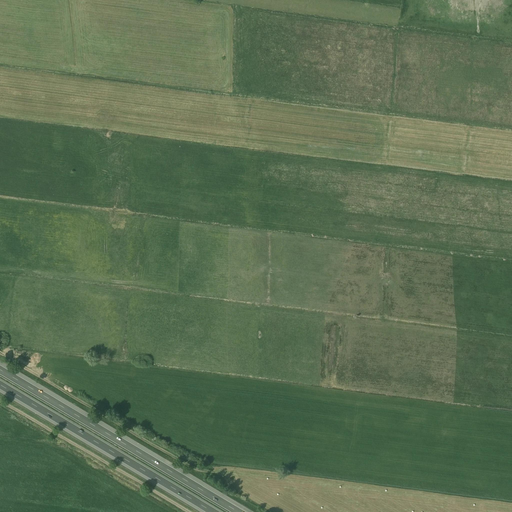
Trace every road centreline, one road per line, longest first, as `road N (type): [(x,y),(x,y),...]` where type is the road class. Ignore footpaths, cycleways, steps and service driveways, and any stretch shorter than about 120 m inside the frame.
road 1 (motorway): [(244,511),(0,366)]
road 2 (motorway): [(0,384),(215,511)]
road 3 (track): [(0,350),(210,469)]
road 4 (track): [(0,397),(191,511)]
